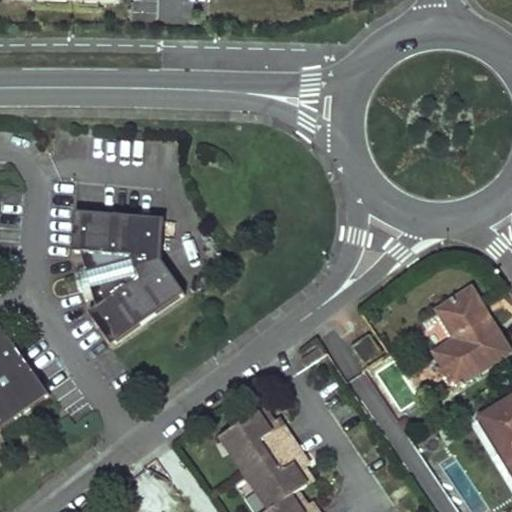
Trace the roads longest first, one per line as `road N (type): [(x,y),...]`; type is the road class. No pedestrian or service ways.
road 1 (residential): [(47,511),(318,309)]
road 2 (tertiary): [(0,88),(239,93)]
road 3 (residential): [(318,309),(380,268),(429,219)]
road 4 (residential): [(364,179),(350,259),(318,309)]
road 5 (tertiary): [(361,77),(239,93)]
